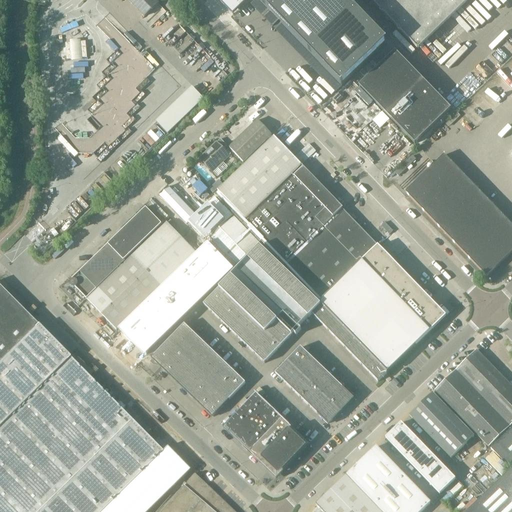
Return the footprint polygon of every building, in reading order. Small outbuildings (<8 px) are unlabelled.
[(127,0),(144,17),(159,3),(155,0),(127,0)] [(217,0),(233,15),(240,9),(248,0),(217,0)] [(345,0),(257,0),(315,60),(361,16),(345,0)] [(401,32),(417,49),(467,0),(370,0),(380,10),(381,13),(384,14),(398,28),(398,31),(401,32)] [(86,42),(66,44),(67,60),(87,58),(86,42)] [(451,109),(442,100),(395,51),(359,86),(415,144),(451,109)] [(243,163),(272,135),(258,121),(229,148),(243,163)] [(218,191),(245,220),(301,165),(274,137),(218,191)] [(217,143),(200,159),(212,172),(229,156),(229,155),(231,153),(226,148),(228,146),(222,140),(217,144),(217,143)] [(511,225),(444,155),(405,193),(487,277),(511,252),(511,225)] [(245,224),(284,265),(342,209),(343,209),(303,167),(303,168),(245,224)] [(169,186),(160,195),(188,223),(197,215),(169,186)] [(260,244),(225,208),(224,207),(198,233),(233,270),(260,244)] [(123,230),(139,246),(165,222),(160,217),(157,220),(146,208),(123,230)] [(286,267),(319,301),(377,245),(344,211),(286,267)] [(87,300),(115,329),(116,331),(196,254),(167,223),(87,300)] [(139,246),(123,230),(116,238),(131,254),(139,246)] [(131,254),(116,238),(70,282),(69,284),(70,286),(71,287),(73,288),(75,288),(86,299),(125,262),(124,261),(131,254)] [(47,249),(43,244),(39,248),(43,252),(47,249)] [(366,258),(319,303),(387,373),(446,317),(393,262),(379,247),(378,246),(366,258)] [(320,304),(319,304),(260,247),(248,259),(305,315),(308,317),(309,318),(312,315),(321,306),(321,305),(320,304)] [(206,262),(141,323),(156,338),(218,277),(206,262)] [(212,314),(221,322),(230,330),(238,339),(247,347),(256,356),(262,362),(264,364),(266,362),(267,362),(281,347),(286,341),(293,335),(284,327),(281,324),(277,320),(276,320),(275,318),(266,310),(257,302),(249,293),(248,292),(240,285),(231,276),(219,289),(203,305),(212,314)] [(0,362),(38,326),(37,326),(0,287),(0,362)] [(342,327),(338,323),(328,313),(321,306),(312,315),(329,332),(345,349),(361,366),(378,383),(382,378),(387,374),(382,369),(371,357),(354,340),(349,334),(342,327)] [(213,417),(229,401),(246,384),(237,375),(228,367),(219,358),(211,350),(202,342),(193,333),(184,325),(168,342),(152,359),(151,360),(212,418),(213,417)] [(0,511),(100,511),(162,452),(39,327),(38,326),(0,362),(0,511)] [(317,414),(319,416),(328,424),(329,425),(354,399),(353,398),(344,390),(343,388),(336,381),(327,373),(318,364),(309,356),(301,348),(288,361),(275,374),(284,383),(293,391),(301,399),(310,408),(317,414)] [(511,425),(511,386),(477,350),(435,391),(489,448),(511,425)] [(409,416),(451,459),(474,437),(432,393),(409,416)] [(274,411),(265,402),(256,394),(240,411),(224,428),(223,429),(276,480),(310,445),(309,444),(300,436),(298,434),(291,427),(282,419),(274,411)] [(386,438),(392,445),(440,495),(456,479),(402,423),(386,438)] [(511,511),(511,429),(491,449),(511,471),(469,511),(511,511)] [(351,472),(347,475),(369,498),(382,511),(421,511),(431,503),(377,447),(354,468),(355,469),(353,473),(351,472)] [(162,452),(100,511),(146,511),(189,471),(166,448),(162,452)] [(233,511),(194,474),(161,511),(233,511)] [(318,508),(315,511),(382,511),(369,498),(347,475),(318,504),(316,505),(318,508)]
